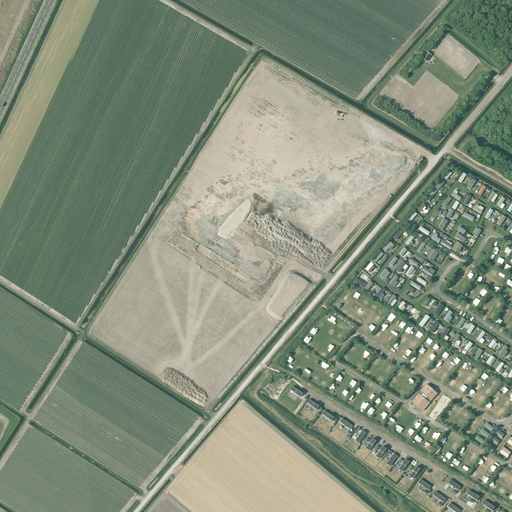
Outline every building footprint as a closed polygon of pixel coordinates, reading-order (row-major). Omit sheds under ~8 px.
[(432,56),(427,52),(422,58),(427,62),(432,56)] [(444,177),(447,179),(452,173),(450,171),(444,177)] [(458,180),(461,182),(466,174),(463,172),(458,180)] [(478,193),(481,195),(486,187),(483,185),(478,193)] [(426,200),(429,202),(435,194),(432,192),(426,200)] [(462,203),(465,205),(470,196),(467,194),(462,203)] [(441,204),(444,206),(451,198),(448,196),(441,204)] [(496,205),(499,207),(505,198),(502,196),(496,205)] [(485,217),(488,219),(493,211),(490,209),(485,217)] [(409,219),(412,221),(418,214),(415,211),(409,219)] [(394,237),(396,239),(403,231),(400,229),(394,237)] [(405,243),(408,245),(415,237),(411,234),(405,243)] [(383,250),(386,252),(392,243),(389,241),(383,250)] [(452,248),(459,252),(463,245),(456,241),(452,248)] [(417,250),(420,252),(425,244),(422,242),(417,250)] [(428,257),(431,259),(436,251),(433,249),(428,257)] [(373,260),(376,262),(384,254),(381,251),(373,260)] [(409,261),(416,267),(418,264),(411,258),(409,261)] [(396,270),(399,272),(405,263),(402,261),(396,270)] [(421,269),(431,276),(434,273),(424,266),(421,269)] [(380,276),(383,278),(388,270),(385,268),(380,276)] [(353,282),(363,288),(365,284),(356,278),(353,282)] [(375,295),(378,298),(386,289),(383,287),(375,295)] [(388,303),(391,305),(396,297),(393,295),(388,303)] [(434,313),(437,315),(444,306),(440,304),(434,313)] [(419,324),(422,327),(429,317),(426,315),(419,324)] [(456,326),(459,329),(466,320),(462,317),(456,326)] [(476,340),(479,342),(486,333),(482,330),(476,340)] [(451,343),(454,345),(461,336),(457,333),(451,343)] [(498,354),(502,357),(508,347),(504,345),(498,354)] [(438,394),(427,384),(412,402),(423,412),(430,403),(429,403),(438,394)] [(300,397),(303,393),(293,386),(290,390),(293,391),(292,392),(293,392),(296,394),(295,394),(300,397)] [(317,410),(319,406),(309,399),(307,403),(309,404),(309,405),(310,405),(312,407),(317,410)] [(332,421),(334,418),(324,410),(322,414),(324,416),(325,416),(327,418),(332,421)] [(352,425),(342,418),(339,422),(344,425),(346,426),(346,427),(347,427),(349,429),(352,425)] [(359,443),(366,433),(363,430),(359,435),(360,435),(358,437),(357,438),(356,440),(359,443)] [(369,451),(376,441),(372,438),(371,440),(369,443),(368,445),(367,445),(367,446),(367,447),(366,448),(369,451)] [(379,459),(387,449),(383,446),(382,447),(381,449),(380,451),(379,451),(380,451),(378,453),(377,454),(377,455),(376,456),(379,459)] [(391,466),(398,456),(394,453),(391,458),(389,461),(389,460),(389,461),(387,464),(391,466)] [(402,472),(409,462),(406,459),(402,464),(401,466),(400,467),(399,469),(402,472)] [(413,479),(420,469),(416,466),(413,471),(412,473),(411,473),(411,474),(409,477),(413,479)] [(431,486),(421,479),(418,483),(423,486),(425,488),(426,488),(428,490),(431,486)] [(461,487),(451,480),(448,483),(453,487),(455,488),(456,489),(458,490),(461,487)] [(477,501),(479,497),(469,490),(466,494),(469,495),(469,496),(470,496),(472,497),(472,498),(477,501)] [(446,499),(436,492),(433,495),(438,499),(440,500),(441,501),(443,502),(446,499)] [(492,511),(495,507),(485,500),(482,504),(484,505),(484,506),(485,506),(487,507),(487,508),(492,511)] [(459,511),(461,510),(451,503),(448,507),(453,510),(455,511),(454,511),(459,511)]
